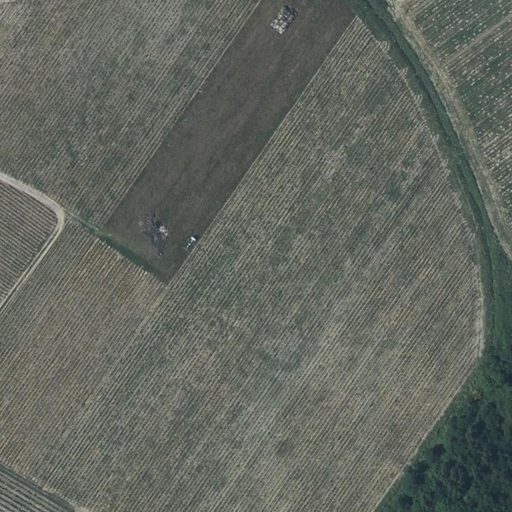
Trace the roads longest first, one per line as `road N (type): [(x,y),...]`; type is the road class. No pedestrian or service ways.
road 1 (track): [(355,0),(406,70),(448,155),(484,264),(481,353),(372,511)]
road 2 (track): [(0,311),(59,227),(60,213),(0,176)]
